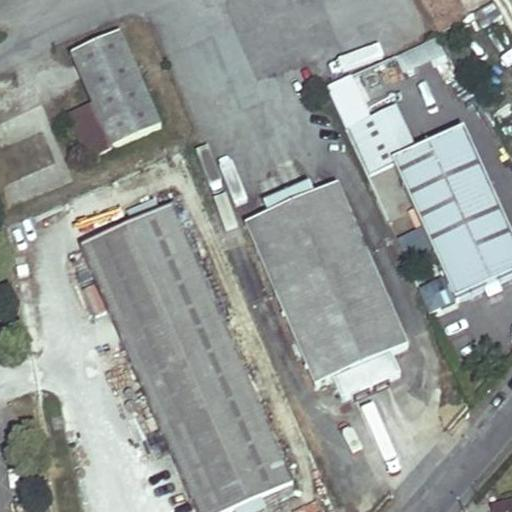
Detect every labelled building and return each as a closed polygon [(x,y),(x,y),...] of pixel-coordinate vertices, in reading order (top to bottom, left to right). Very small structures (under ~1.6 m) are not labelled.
[(421,0),(429,13),(451,0),(421,0)] [(456,0),(451,0),(429,13),(433,21),(460,6),(456,0)] [(121,34),(73,55),(95,105),(70,115),(85,152),(100,157),(162,130),(121,34)] [(401,78),(444,61),(437,41),(393,59),(401,78)] [(411,138),(388,149),(457,303),(482,292),(498,285),(511,278),(511,236),(465,130),(417,151),(411,138)] [(310,184),(265,203),(272,216),(316,197),(310,184)] [(272,216),(247,226),(317,388),(333,381),(342,402),(400,378),(391,357),(408,349),(339,187),(316,197),(272,216)] [(174,209),(83,248),(197,511),(234,511),(295,486),(174,209)] [(498,285),(482,292),(486,300),(501,292),(498,285)] [(431,288),(419,292),(426,312),(438,308),(431,288)] [(511,511),(511,503),(493,509),(493,511),(511,511)]
